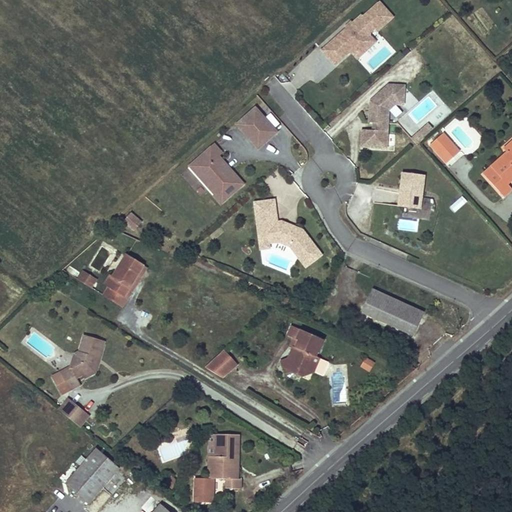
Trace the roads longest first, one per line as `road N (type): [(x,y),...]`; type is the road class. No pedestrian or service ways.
road 1 (residential): [(273,86),(320,142),(337,217),(352,238),(507,309)]
road 2 (secondary): [(280,511),(507,309)]
road 3 (unknown): [(341,457),(122,327)]
